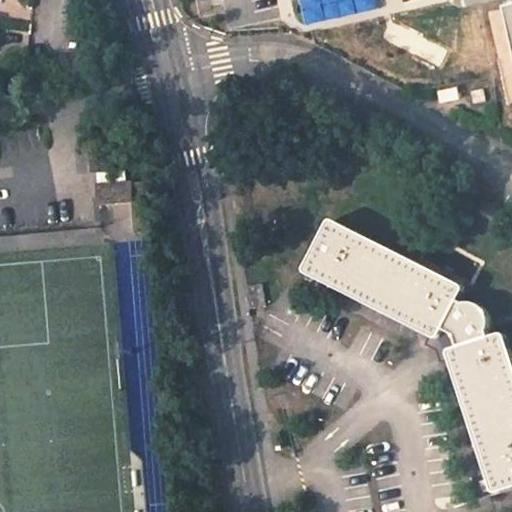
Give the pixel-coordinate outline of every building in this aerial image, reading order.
[(511,0),(502,3),(511,36),(511,0)] [(439,65),(499,48),(491,18),(431,35),(439,65)] [(481,88),(470,92),(474,105),(485,101),(481,88)] [(91,154),(92,171),(113,170),(112,152),(91,154)] [(132,183),(98,185),(100,205),(134,203),(132,183)] [(511,488),(511,354),(505,334),(502,333),(491,336),(489,330),(491,324),(490,320),(490,318),(487,311),(483,307),(478,303),(471,302),(467,302),(460,299),(463,290),(461,284),(338,220),(331,221),(307,266),(309,273),(440,338),(442,337),(443,335),(445,335),(449,339),(452,343),(455,349),(451,350),(450,353),(495,488),(500,492),(511,488)]
